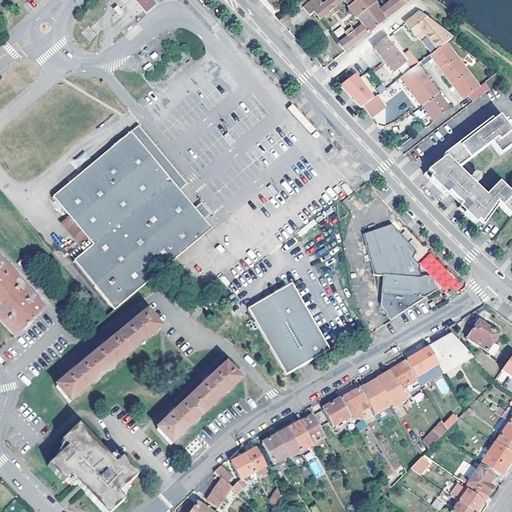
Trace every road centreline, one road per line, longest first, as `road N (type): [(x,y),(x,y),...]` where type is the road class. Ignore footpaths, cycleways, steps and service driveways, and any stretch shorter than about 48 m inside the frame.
road 1 (residential): [(157,511),(240,435),(490,283)]
road 2 (secondary): [(223,0),(490,283)]
road 3 (secondary): [(499,275),(238,0)]
road 4 (unknown): [(145,121),(25,192),(0,175)]
road 5 (unknown): [(283,410),(250,356),(186,310)]
road 6 (unknown): [(184,486),(78,398)]
road 7 (unknown): [(388,162),(494,91)]
